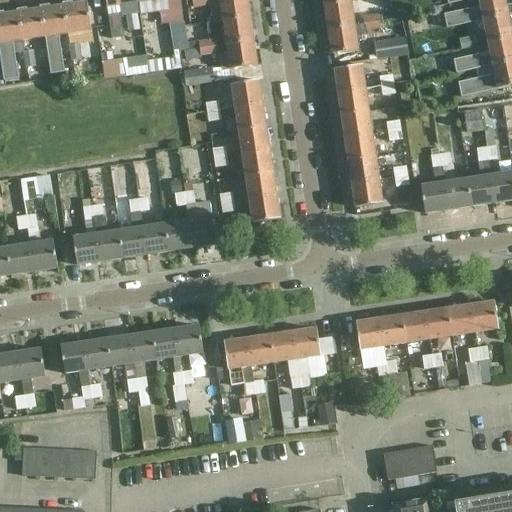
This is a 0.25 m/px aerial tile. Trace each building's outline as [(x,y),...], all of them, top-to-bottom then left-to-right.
[(119,5),(138,2),(137,0),(106,0),(107,4),(107,6),(109,18),(105,18),(108,35),(118,33),(115,17),(120,16),(119,5)] [(137,0),(138,2),(153,0),(156,0),(158,10),(170,9),(168,0),(137,0)] [(212,6),(210,0),(203,0),(193,2),(194,9),(212,6)] [(250,18),(247,0),(220,0),(224,22),(250,18)] [(508,16),(508,17),(511,16),(511,6),(506,7),(504,0),(478,0),(480,8),(444,15),(447,29),(483,21),(483,22),(508,16)] [(65,6),(69,34),(92,31),(91,23),(88,3),(74,5),(73,3),(63,4),(64,6),(65,6)] [(354,27),(354,25),(351,3),(325,6),(329,31),(354,27)] [(59,35),(69,34),(65,6),(64,6),(51,8),(51,6),(40,8),(40,10),(42,10),(45,37),(51,75),(65,73),(59,35)] [(45,37),(42,10),(40,10),(28,12),(27,9),(18,11),(18,14),(18,13),(22,40),(45,37)] [(13,42),(22,40),(18,13),(18,14),(4,16),(4,13),(0,13),(0,57),(4,82),(19,80),(13,42)] [(364,25),(382,22),(381,16),(363,18),(364,23),(364,25)] [(488,43),(488,44),(511,39),(511,29),(511,30),(508,17),(508,16),(483,22),(486,34),(460,39),(462,49),(488,43)] [(224,22),(225,31),(215,33),(216,40),(199,43),(200,50),(254,42),(250,18),(224,22)] [(333,55),(352,52),(358,51),(356,36),(367,35),(366,31),(383,29),(382,22),(364,25),(364,23),(354,25),(354,27),(329,31),(333,55)] [(185,24),(170,26),(173,50),(188,47),(185,24)] [(406,39),(363,45),(365,62),(408,56),(406,39)] [(511,39),(488,44),(490,53),(453,60),(456,74),(493,66),(493,67),(511,62),(511,39)] [(254,42),(200,50),(201,57),(218,54),(219,59),(229,57),(231,71),(237,70),(257,67),(254,42)] [(70,46),(73,61),(82,60),(80,44),(70,46)] [(23,53),(26,68),(36,66),(33,51),(23,53)] [(116,54),(118,81),(151,79),(150,52),(116,54)] [(152,70),(169,70),(169,54),(152,54),(152,70)] [(511,62),(493,67),(495,76),(458,83),(461,98),(511,87),(511,62)] [(363,66),(355,68),(335,70),(339,94),(366,90),(363,66)] [(184,72),(187,87),(187,88),(205,85),(205,84),(215,83),(213,68),(184,72)] [(380,77),(381,87),(394,85),(392,75),(380,77)] [(236,109),(263,105),(260,82),(233,86),(236,109)] [(207,97),(205,85),(187,88),(187,87),(183,87),(185,100),(207,97)] [(394,85),(381,87),(383,96),(395,94),(394,85)] [(370,113),(366,90),(339,94),(342,117),(370,113)] [(207,113),(220,111),(219,101),(206,103),(207,113)] [(240,132),(267,128),(263,105),(236,109),(240,132)] [(222,121),(220,111),(207,113),(209,123),(222,121)] [(373,136),(370,113),(342,117),(346,140),(373,136)] [(387,123),(388,133),(401,131),(399,121),(387,123)] [(243,155),(270,151),(267,128),(240,132),(243,155)] [(401,131),(388,133),(390,142),(402,140),(401,131)] [(437,135),(437,138),(442,167),(444,184),(449,211),(471,208),(467,181),(457,182),(454,166),(452,166),(450,153),(452,153),(449,133),(437,135)] [(377,159),(373,136),(346,140),(349,163),(377,159)] [(442,167),(437,138),(428,140),(432,169),(442,167)] [(476,139),(482,178),(467,181),(471,208),(494,205),(486,148),(485,148),(484,138),(476,139)] [(511,173),(500,176),(496,146),(486,148),(494,205),(511,202),(511,173)] [(213,149),(214,159),(227,157),(225,147),(213,149)] [(246,178),(274,174),(270,151),(243,155),(246,178)] [(229,167),(227,157),(214,159),(216,169),(229,167)] [(380,181),(395,179),(408,177),(406,167),(378,171),(377,159),(349,163),(352,186),(380,181)] [(250,200),(250,201),(277,197),(274,174),(246,178),(250,200)] [(36,178),(40,200),(53,198),(50,175),(36,178)] [(408,177),(395,179),(396,188),(409,186),(408,177)] [(380,181),(352,186),(356,209),(384,205),(380,181)] [(449,211),(444,184),(421,188),(425,215),(449,211)] [(137,192),(138,200),(140,213),(141,212),(149,211),(146,191),(137,192)] [(185,193),(186,205),(196,204),(194,191),(185,193)] [(177,207),(186,205),(185,193),(175,194),(177,207)] [(234,203),(234,202),(233,193),(220,195),(221,205),(234,203)] [(253,224),(261,223),(280,220),(277,197),(250,201),(250,200),(234,202),(234,203),(221,205),(222,214),(251,209),(253,224)] [(129,201),(133,230),(120,232),(124,259),(147,256),(142,229),(143,228),(141,212),(140,213),(138,200),(129,201)] [(120,232),(109,233),(106,216),(104,216),(102,205),(92,206),(101,263),(124,259),(120,232)] [(84,208),(88,236),(73,239),(74,246),(77,266),(101,263),(92,206),(84,208)] [(58,269),(55,250),(54,242),(41,243),(39,227),(38,227),(36,215),(26,216),(28,229),(30,245),(34,272),(58,269)] [(28,229),(26,216),(17,217),(19,231),(28,229)] [(216,245),(213,228),(212,218),(188,222),(192,249),(216,245)] [(192,249),(188,222),(165,225),(169,252),(192,249)] [(147,256),(169,252),(165,225),(143,228),(142,229),(147,256)] [(11,276),(34,272),(30,245),(7,248),(11,276)] [(0,277),(11,276),(7,248),(0,249),(0,277)] [(472,307),(476,334),(499,330),(495,303),(472,307)] [(453,337),(476,334),(472,307),(449,310),(453,337)] [(453,337),(449,310),(426,314),(430,341),(453,337)] [(430,341),(426,314),(403,317),(407,344),(430,341)] [(407,344),(403,317),(380,321),(384,348),(407,344)] [(384,348),(380,321),(357,324),(361,351),(384,348)] [(176,330),(181,358),(204,354),(200,327),(176,330)] [(154,334),(158,361),(173,359),(175,373),(174,373),(176,386),(173,387),(175,403),(187,401),(184,385),(182,372),(180,358),(181,358),(176,330),(154,334)] [(317,330),(294,334),(302,388),(311,387),(309,375),(310,375),(308,360),(321,358),(317,330)] [(144,363),(158,361),(154,334),(131,337),(135,365),(137,379),(146,378),(144,363)] [(275,365),(289,363),(294,398),(302,397),(300,388),(302,388),(294,334),(271,337),(275,365)] [(112,368),(135,365),(131,337),(108,341),(112,368)] [(248,340),(256,395),(265,394),(261,367),(275,365),(271,337),(248,340)] [(246,397),(256,395),(248,340),(224,344),(229,371),(242,369),(246,397)] [(108,341),(85,344),(89,371),(112,368),(108,341)] [(66,375),(89,371),(85,344),(61,348),(66,375)] [(487,348),(478,349),(480,362),(489,361),(487,348)] [(480,362),(478,349),(469,351),(471,363),(480,362)] [(34,394),(32,380),(46,378),(42,350),(18,354),(23,381),(25,396),(26,407),(28,417),(56,413),(52,392),(34,394)] [(0,384),(13,383),(23,381),(18,354),(0,356),(0,384)] [(442,355),(432,356),(434,369),(444,368),(442,355)] [(434,369),(432,356),(422,358),(424,370),(434,369)] [(396,362),(386,363),(388,376),(389,376),(392,400),(411,397),(407,373),(398,374),(396,362)] [(379,377),(388,376),(386,363),(377,364),(379,377)] [(479,363),(467,365),(470,387),(482,385),(479,363)] [(192,371),(182,372),(184,385),(194,384),(192,371)] [(139,391),(141,407),(150,406),(146,378),(137,379),(139,391)] [(139,391),(137,379),(127,381),(129,393),(139,391)] [(91,386),(93,398),(103,397),(100,384),(91,386)] [(93,398),(91,386),(82,388),(84,397),(63,401),(65,411),(85,408),(86,410),(95,408),(93,398)] [(17,408),(26,407),(25,396),(15,397),(17,408)] [(281,396),(282,414),(294,413),(293,396),(281,396)] [(334,408),(307,412),(309,430),(337,426),(334,408)] [(243,419),(225,422),(229,445),(262,440),(260,425),(244,428),(243,419)] [(432,447),(420,449),(424,476),(436,474),(432,447)] [(38,478),(39,450),(31,449),(24,449),(23,477),(31,477),(38,478)] [(420,449),(407,451),(412,478),(424,476),(420,449)] [(38,478),(52,478),(53,451),(39,450),(38,478)] [(67,479),(68,451),(53,451),(52,478),(67,479)] [(67,479),(82,480),(83,452),(68,451),(67,479)] [(407,451),(395,453),(400,480),(412,478),(407,451)] [(98,453),(83,452),(82,480),(96,481),(98,453)] [(383,456),(387,482),(400,480),(395,453),(383,456)] [(511,511),(511,495),(455,504),(456,511),(511,511)] [(432,511),(430,499),(392,506),(392,511),(432,511)]
